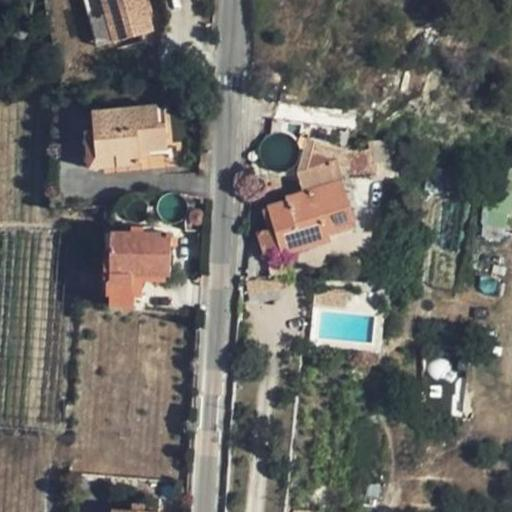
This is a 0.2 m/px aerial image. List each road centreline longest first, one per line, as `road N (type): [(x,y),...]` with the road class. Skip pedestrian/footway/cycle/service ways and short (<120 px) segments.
road 1 (unclassified): [(235,0),(207,511)]
road 2 (unknown): [(260,511),(277,375),(297,298),(358,236)]
